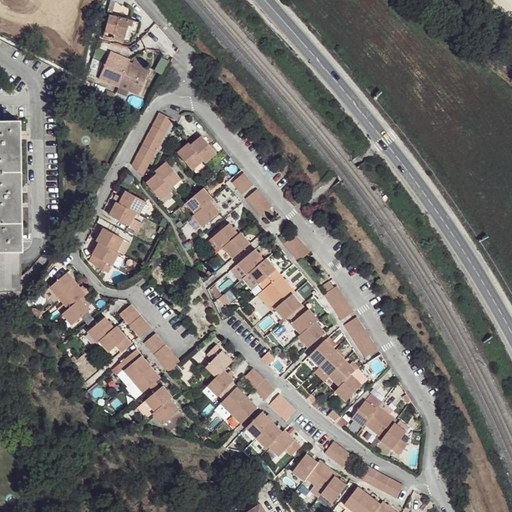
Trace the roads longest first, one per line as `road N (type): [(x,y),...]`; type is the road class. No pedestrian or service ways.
road 1 (residential): [(447,511),(430,463),(431,413),(292,215),(206,112),(185,101)]
road 2 (secondary): [(264,0),(423,191),(511,336)]
